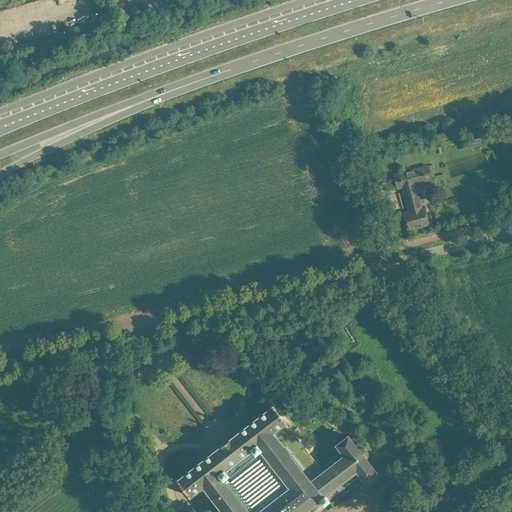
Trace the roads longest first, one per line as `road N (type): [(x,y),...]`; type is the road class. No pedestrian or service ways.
road 1 (unclassified): [(0,370),(378,267)]
road 2 (primary): [(356,0),(0,128)]
road 3 (primary): [(203,78),(450,0)]
road 4 (primary): [(0,173),(203,78)]
road 5 (primary): [(0,152),(203,78)]
road 6 (unclassified): [(511,428),(378,267)]
road 7 (unknown): [(174,503),(93,429),(91,405),(102,384),(148,368)]
road 8 (track): [(373,334),(457,425),(474,435),(511,433)]
road 9 (residential): [(336,93),(378,267)]
road 10 (residential): [(511,232),(378,267)]
